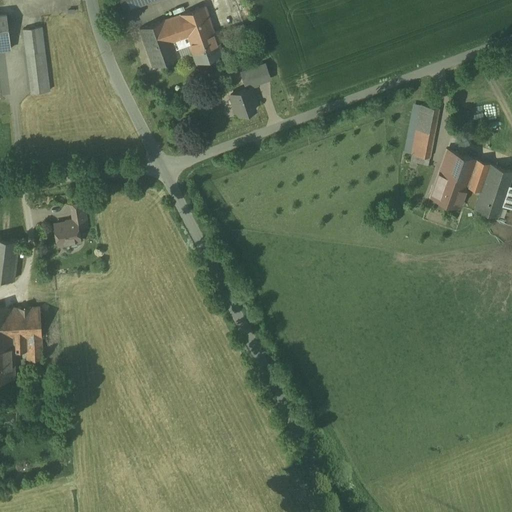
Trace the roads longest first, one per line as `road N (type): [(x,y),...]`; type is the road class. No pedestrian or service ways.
road 1 (residential): [(335,511),(161,169)]
road 2 (unclassified): [(161,169),(511,39)]
road 3 (residential): [(161,169),(106,59),(90,0)]
road 4 (unclassified): [(0,184),(161,169)]
